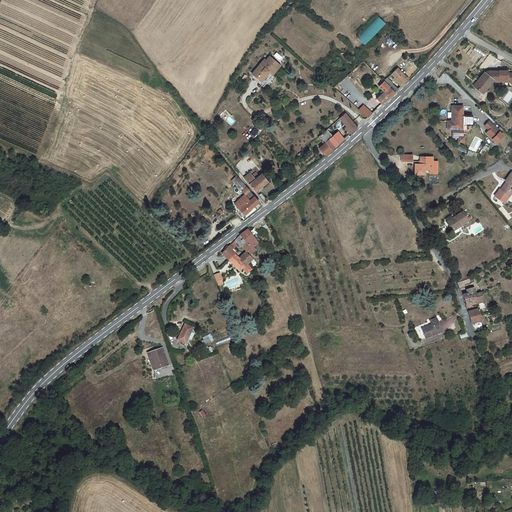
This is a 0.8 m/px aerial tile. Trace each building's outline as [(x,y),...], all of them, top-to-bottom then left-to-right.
[(358,37),(365,44),(385,22),(378,15),(358,37)] [(285,61),(277,56),(273,61),(270,58),(257,76),(270,86),(283,69),(280,67),(285,61)] [(409,79),(397,67),(391,73),(398,80),(397,81),(401,86),(406,81),(409,79)] [(485,71),(485,72),(494,78),(497,81),(498,81),(501,81),(501,79),(509,79),(509,82),(511,81),(511,72),(509,73),(509,70),(500,70),(500,71),(491,70),(485,71)] [(494,78),(485,72),(473,86),(482,93),(494,78)] [(386,77),(383,80),(395,92),(398,89),(386,77)] [(395,92),(383,80),(378,85),(384,90),(376,97),(382,104),(395,92)] [(363,104),(359,109),(368,117),(373,113),(363,104)] [(463,121),(464,106),(453,106),(452,121),(448,120),(448,129),(453,130),(463,129),(463,121)] [(352,132),(358,127),(345,113),(339,118),(349,128),(347,130),(350,133),(352,132)] [(497,129),(489,121),(485,124),(490,129),(487,132),(493,138),(500,132),(497,129)] [(255,136),(259,131),(255,128),(250,132),(255,136)] [(333,135),(327,128),(320,134),(327,141),(333,135)] [(334,137),(340,143),(345,138),(340,132),(334,137)] [(335,147),(340,143),(334,137),(333,135),(327,141),(333,148),(335,147)] [(333,148),(327,141),(320,147),(327,154),(333,148)] [(420,157),(420,164),(415,164),(415,173),(425,174),(426,170),(431,170),(431,173),(437,174),(438,160),(433,160),(433,157),(420,157)] [(249,182),(257,191),(269,181),(263,173),(260,175),(258,172),(254,175),(252,173),(246,178),(249,182)] [(500,188),(497,193),(506,200),(510,202),(511,199),(511,172),(506,180),(508,182),(502,190),(500,188)] [(246,187),(237,176),(232,180),(242,191),(246,187)] [(260,202),(246,187),(242,191),(245,195),(235,203),(246,217),(256,210),(253,207),(260,202)] [(495,195),(504,202),(506,200),(497,193),(495,195)] [(471,220),(464,210),(447,222),(452,230),(461,224),(462,225),(471,220)] [(259,243),(249,230),(244,233),(240,236),(244,241),(246,243),(243,245),(248,251),(240,258),(238,260),(245,267),(249,263),(252,260),(264,248),(259,243)] [(244,241),(240,236),(234,241),(228,248),(233,252),(244,241)] [(228,260),(235,253),(233,252),(228,248),(225,251),(222,254),(228,260)] [(240,258),(235,253),(228,260),(240,271),(243,268),(245,267),(238,260),(240,258)] [(249,263),(245,267),(243,268),(246,271),(248,274),(253,268),(249,263)] [(473,280),(472,277),(467,279),(465,280),(459,280),(460,282),(461,286),(466,285),(465,283),(473,280)] [(467,291),(463,292),(464,294),(467,303),(473,302),(471,294),(477,293),(476,286),(467,288),(467,291)] [(482,292),(477,293),(471,294),(473,302),(479,300),(484,298),(482,292)] [(478,307),(469,310),(473,325),(478,326),(476,321),(482,319),(478,307)] [(441,333),(439,325),(429,324),(429,326),(415,329),(418,339),(441,333)] [(193,329),(184,325),(177,340),(186,344),(193,329)] [(214,340),(211,333),(202,337),(205,344),(214,340)] [(167,363),(161,347),(146,352),(152,368),(167,363)]
